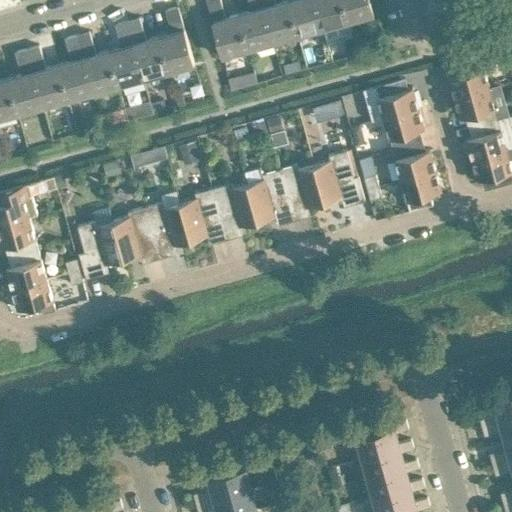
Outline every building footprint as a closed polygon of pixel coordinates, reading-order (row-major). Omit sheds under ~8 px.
[(249,52),(238,12),(226,15),(221,0),(207,0),(223,54),(244,48),(246,53),(249,52)] [(273,40),(262,0),(248,0),(251,8),(238,12),(249,52),(254,51),(252,46),(273,40)] [(300,38),(289,0),(280,0),(275,1),(275,0),(262,0),(273,40),(294,34),(296,39),(300,38)] [(324,26),(317,0),(289,0),(300,38),(305,37),(303,32),(324,26)] [(350,25),(343,0),(317,0),(324,26),(344,21),(346,26),(350,25)] [(374,12),(370,0),(343,0),(350,25),(354,24),(353,18),(374,12)] [(451,9),(448,0),(439,0),(425,4),(428,16),(451,9)] [(194,62),(178,5),(165,8),(171,30),(158,33),(169,75),(172,74),(171,69),(194,62)] [(454,21),(451,9),(428,16),(431,27),(454,21)] [(169,75),(158,33),(145,37),(139,15),(127,19),(143,76),(164,71),(165,76),(169,75)] [(143,76),(127,19),(115,22),(121,43),(108,47),(120,89),(124,88),(122,82),(143,76)] [(458,32),(454,21),(431,27),(434,38),(458,32)] [(120,89),(108,47),(96,50),(90,29),(77,33),(93,90),(114,84),(116,90),(120,89)] [(93,90),(77,33),(65,36),(71,58),(59,61),(70,103),(74,101),(73,96),(93,90)] [(70,103),(59,61),(45,65),(40,43),(27,47),(43,104),(65,98),(67,103),(70,103)] [(43,104),(27,47),(15,50),(21,72),(9,75),(20,116),(24,115),(23,110),(43,104)] [(489,86),(481,55),(456,61),(459,72),(449,75),(455,96),(489,86)] [(20,116),(9,75),(0,77),(0,116),(14,112),(16,117),(20,116)] [(402,88),(399,77),(364,88),(372,119),(384,115),(419,106),(413,85),(402,88)] [(498,117),(489,86),(455,96),(461,116),(471,113),(474,124),(498,117)] [(419,106),(384,115),(393,146),(417,140),(414,129),(424,126),(419,106)] [(129,117),(132,127),(150,121),(147,111),(129,117)] [(511,121),(510,113),(498,117),(474,124),(477,134),(467,137),(472,157),(507,148),(511,146),(511,121)] [(122,118),(101,122),(103,133),(125,129),(122,118)] [(436,168),(431,151),(430,147),(420,150),(417,140),(393,146),(401,177),(436,168)] [(164,143),(131,153),(134,165),(168,155),(164,143)] [(330,157),(314,162),(325,200),(343,195),(342,189),(346,188),(350,201),(365,197),(359,173),(355,175),(347,148),(329,153),(330,157)] [(511,179),(511,165),(507,148),(472,157),(478,178),(488,175),(491,186),(511,179)] [(137,182),(153,177),(148,162),(132,167),(137,182)] [(325,200),(314,162),(298,166),(297,162),(279,167),(293,217),(304,214),(300,201),(305,200),(306,205),(325,200)] [(283,220),(293,217),(279,167),(262,172),(263,176),(247,181),(258,219),(276,214),(275,208),(279,207),(283,220)] [(442,188),(436,168),(401,177),(410,209),(433,203),(430,191),(442,188)] [(364,175),(371,198),(382,195),(376,172),(364,175)] [(58,186),(54,174),(45,177),(48,188),(58,186)] [(38,213),(29,181),(0,189),(0,223),(30,215),(38,213)] [(258,219),(247,181),(231,185),(230,181),(212,186),(227,236),(237,233),(233,220),(238,218),(239,224),(258,219)] [(216,239),(227,236),(212,186),(195,190),(196,195),(180,200),(191,238),(209,232),(208,227),(212,225),(216,239)] [(191,238),(180,200),(164,204),(163,199),(145,204),(159,255),(170,252),(166,238),(171,237),(172,243),(191,238)] [(149,258),(159,255),(145,204),(128,209),(129,214),(113,218),(124,257),(142,251),(141,246),(145,244),(149,258)] [(38,246),(30,215),(0,223),(0,242),(1,245),(11,242),(14,253),(38,246)] [(124,257),(113,218),(97,223),(96,218),(78,223),(85,249),(79,251),(86,275),(103,271),(99,257),(104,256),(105,262),(124,257)] [(47,277),(38,246),(14,253),(17,263),(7,266),(12,287),(47,277)] [(72,282),(84,279),(77,256),(66,259),(72,282)] [(56,308),(47,277),(12,287),(18,307),(41,301),(44,312),(56,308)] [(479,411),(482,423),(511,414),(511,391),(495,396),(498,406),(479,411)] [(511,435),(511,414),(482,423),(485,433),(504,428),(507,437),(511,435)] [(395,431),(409,427),(406,418),(391,422),(392,425),(357,435),(363,456),(400,445),(399,441),(398,441),(395,431)] [(511,456),(511,435),(507,437),(509,446),(490,451),(493,462),(511,456)] [(401,450),(414,446),(411,437),(399,441),(400,445),(363,456),(368,475),(405,465),(404,460),(401,450)] [(511,456),(493,462),(496,472),(511,467),(511,456)] [(406,470),(419,466),(417,457),(404,460),(405,465),(368,475),(374,494),(410,484),(409,480),(406,470)] [(251,488),(245,466),(210,476),(212,486),(193,491),(197,502),(251,488)] [(411,489),(425,485),(422,476),(409,480),(410,484),(374,494),(378,511),(385,511),(416,504),(414,499),(411,489)] [(511,498),(511,487),(501,490),(504,501),(511,498)] [(239,511),(256,507),(251,488),(197,502),(199,511),(202,511),(218,508),(219,511),(239,511)] [(417,511),(417,508),(430,505),(427,495),(414,499),(416,504),(385,511),(417,511)] [(110,511),(110,510),(123,506),(120,497),(106,501),(107,504),(79,511),(110,511)]
